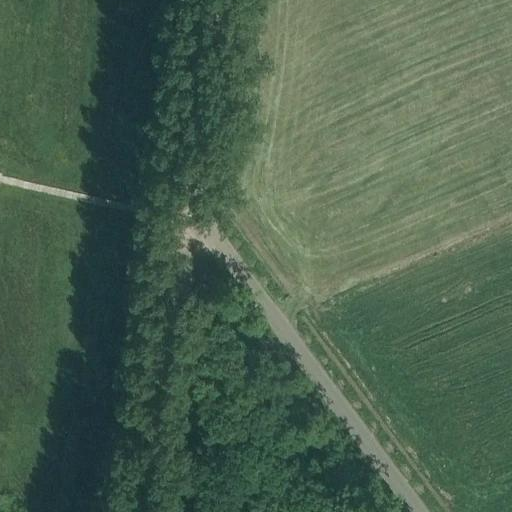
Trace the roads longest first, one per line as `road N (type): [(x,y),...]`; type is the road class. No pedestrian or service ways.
road 1 (unclassified): [(420,511),(191,203),(208,0)]
road 2 (track): [(129,511),(191,203)]
